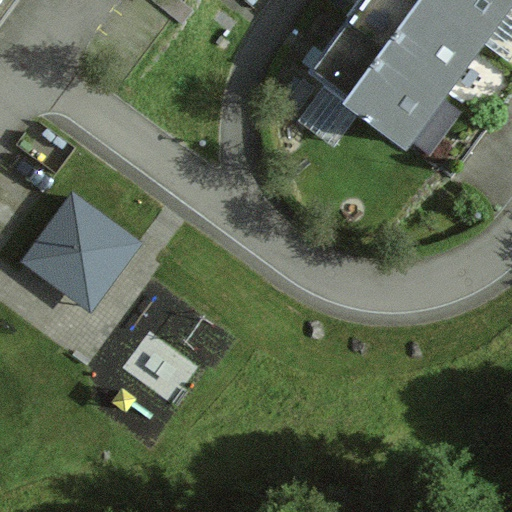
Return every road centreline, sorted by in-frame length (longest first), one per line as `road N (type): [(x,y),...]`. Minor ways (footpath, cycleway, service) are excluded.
road 1 (residential): [(511,234),(451,276),(384,281),(328,273),(237,213)]
road 2 (residential): [(237,213),(20,63)]
road 3 (residential): [(237,213),(239,115),(250,55),(280,0)]
